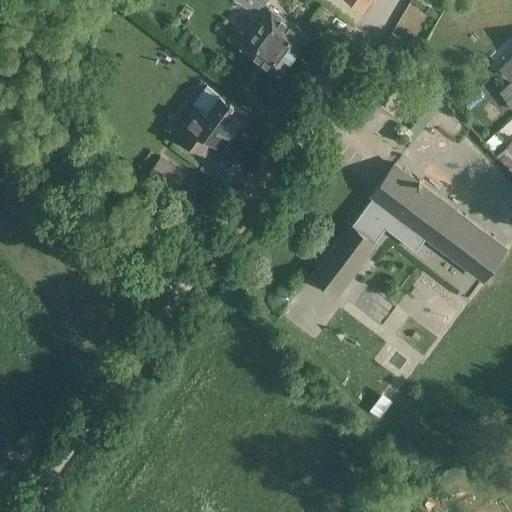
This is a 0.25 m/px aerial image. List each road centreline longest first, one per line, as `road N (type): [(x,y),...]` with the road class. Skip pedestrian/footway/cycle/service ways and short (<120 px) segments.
road 1 (residential): [(180,294),(389,0)]
road 2 (unclassified): [(26,511),(180,294)]
